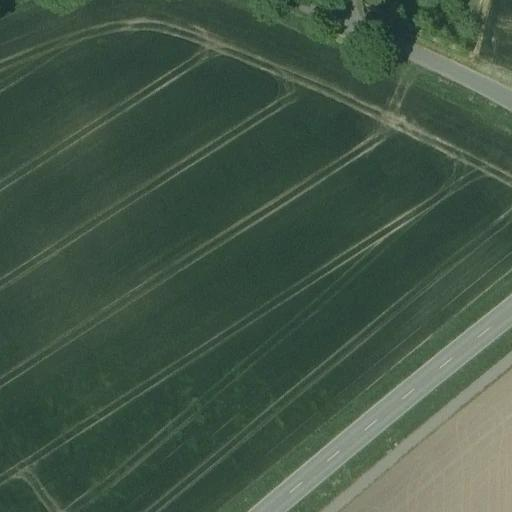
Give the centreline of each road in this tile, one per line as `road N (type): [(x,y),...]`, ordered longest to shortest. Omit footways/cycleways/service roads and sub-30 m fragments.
road 1 (tertiary): [(269,511),(511,312)]
road 2 (unclassified): [(292,0),(511,102)]
